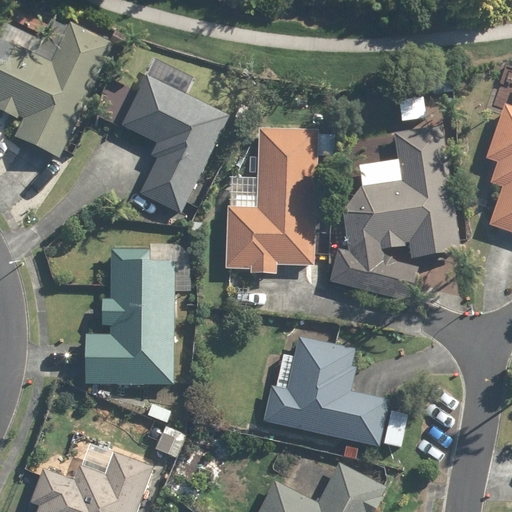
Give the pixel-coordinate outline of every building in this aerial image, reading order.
[(74,28),(55,66),(0,39),(0,110),(26,124),(18,140),(60,161),(116,49),(74,28)] [(231,118),(186,97),(192,85),(151,66),(145,78),(122,128),(157,144),(151,156),(157,159),(140,195),(185,216),(231,118)] [(427,102),(401,101),(401,122),(427,122),(427,102)] [(511,104),(507,102),(483,170),(496,175),(492,186),(503,190),(490,227),(511,234),(511,104)] [(360,167),(365,209),(350,206),(340,249),(331,285),(412,304),(420,268),(382,259),(384,252),(412,248),(413,260),(460,254),(444,128),(398,134),(395,135),(398,162),(360,167)] [(315,268),(319,134),(260,132),(259,178),(230,178),(228,270),(252,271),(252,278),(277,278),(277,267),(315,268)] [(115,263),(113,302),(102,302),(102,327),(113,327),(112,336),(85,335),(83,386),(174,389),(178,265),(115,263)] [(409,415),(389,411),(392,400),(350,392),(358,352),(298,340),(288,387),(273,384),(265,425),(359,444),(401,453),(409,415)] [(73,479),(46,469),(33,505),(41,509),(40,511),(140,511),(157,469),(116,454),(108,476),(78,465),(73,479)] [(378,511),(390,492),(343,465),(320,505),(279,482),(262,511),(378,511)]
